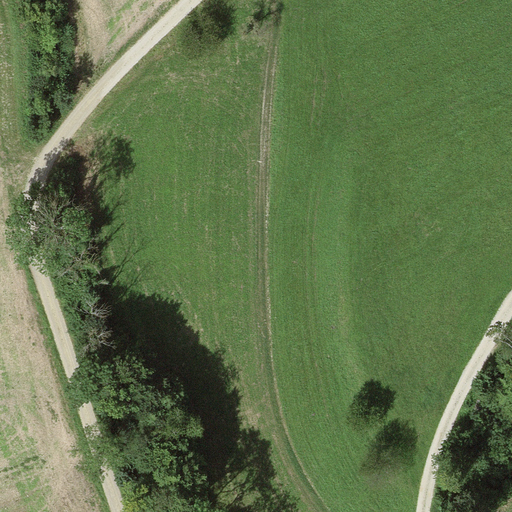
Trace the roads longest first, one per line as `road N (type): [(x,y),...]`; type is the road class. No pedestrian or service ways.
road 1 (track): [(191,0),(70,122),(40,166),(34,210),(37,255),(124,511)]
road 2 (track): [(272,0),(264,361),(299,468),(327,511)]
road 3 (track): [(422,511),(436,453),(511,301)]
